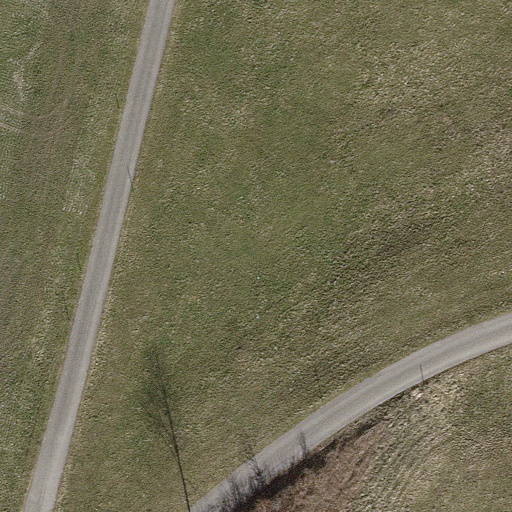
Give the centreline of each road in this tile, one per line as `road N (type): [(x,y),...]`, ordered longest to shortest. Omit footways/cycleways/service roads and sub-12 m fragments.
road 1 (track): [(39,511),(165,0)]
road 2 (track): [(208,511),(351,404),(511,329)]
